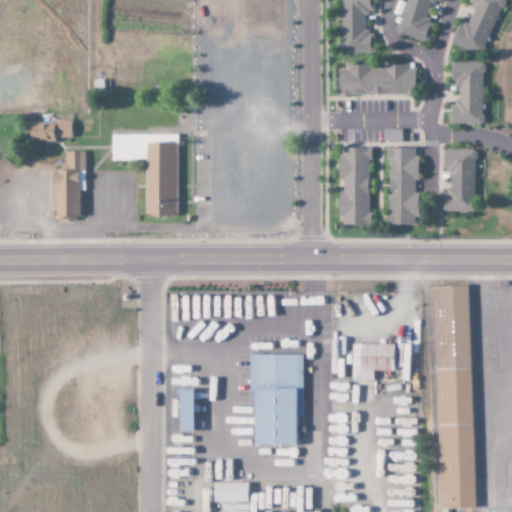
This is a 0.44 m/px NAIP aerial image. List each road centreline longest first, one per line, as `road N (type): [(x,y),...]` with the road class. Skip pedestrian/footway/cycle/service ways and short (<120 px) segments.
road 1 (tertiary): [(511,259),(0,260)]
road 2 (residential): [(314,259),(312,0)]
road 3 (residential): [(152,259),(152,511)]
